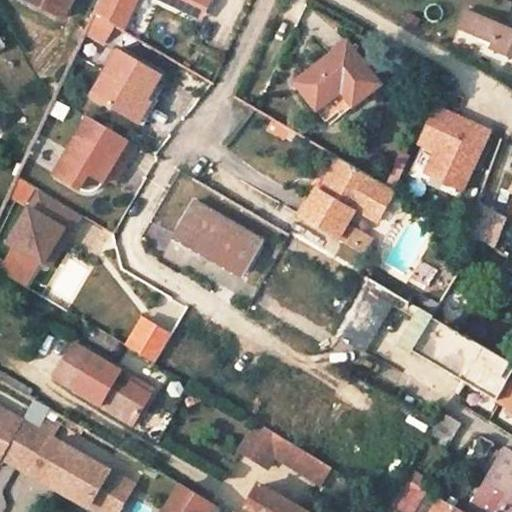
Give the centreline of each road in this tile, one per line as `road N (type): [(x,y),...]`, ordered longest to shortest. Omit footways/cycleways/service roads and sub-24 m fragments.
road 1 (track): [(268,0),(223,90),(167,164),(119,250),(127,271),(254,331),(347,391)]
road 2 (unknown): [(359,350),(511,437)]
road 3 (track): [(340,0),(487,89)]
